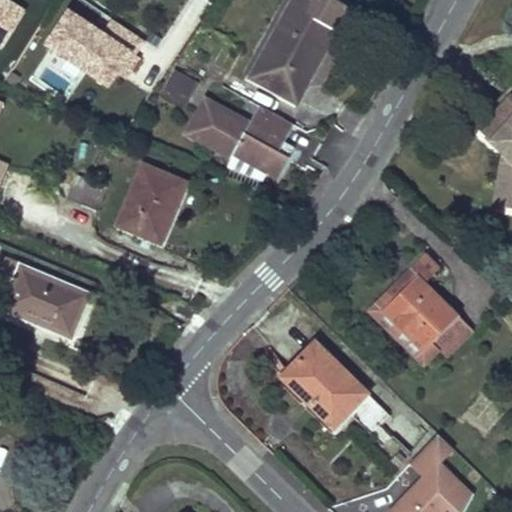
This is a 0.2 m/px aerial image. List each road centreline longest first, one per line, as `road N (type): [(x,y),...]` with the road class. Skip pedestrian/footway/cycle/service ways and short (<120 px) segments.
road 1 (residential): [(456,0),(357,174),(168,386)]
road 2 (residential): [(168,386),(295,511)]
road 3 (residential): [(168,386),(89,511)]
